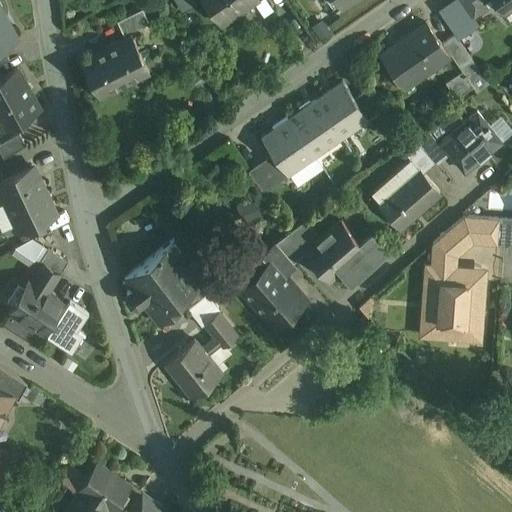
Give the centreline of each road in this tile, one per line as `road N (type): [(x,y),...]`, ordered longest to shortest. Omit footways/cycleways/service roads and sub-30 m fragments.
road 1 (residential): [(168,460),(487,177)]
road 2 (residential): [(83,216),(405,0)]
road 3 (residential): [(83,216),(44,0)]
road 4 (residential): [(144,409),(83,216)]
road 5 (residential): [(144,409),(96,403),(0,342)]
